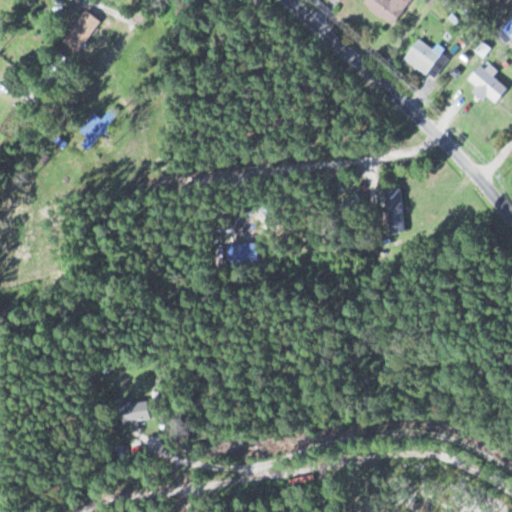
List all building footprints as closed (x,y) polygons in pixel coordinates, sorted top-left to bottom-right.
[(412,0),(363,0),(361,2),(390,26),(412,0)] [(62,41),(75,51),(88,36),(75,25),(62,41)] [(403,59),(426,75),(441,55),(418,38),(403,59)] [(506,88),(479,65),(465,80),(492,104),(506,88)] [(148,401),(116,406),(119,425),(151,421),(148,401)]
